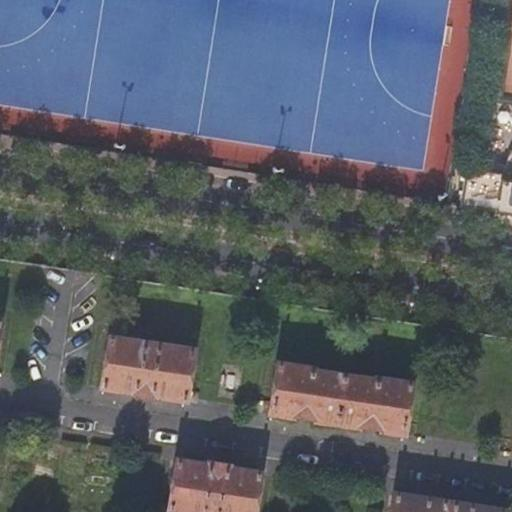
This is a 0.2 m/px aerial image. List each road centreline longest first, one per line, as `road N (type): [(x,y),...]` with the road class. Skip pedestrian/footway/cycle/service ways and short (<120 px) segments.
road 1 (secondary): [(0,222),(511,302)]
road 2 (secondary): [(511,247),(0,168)]
